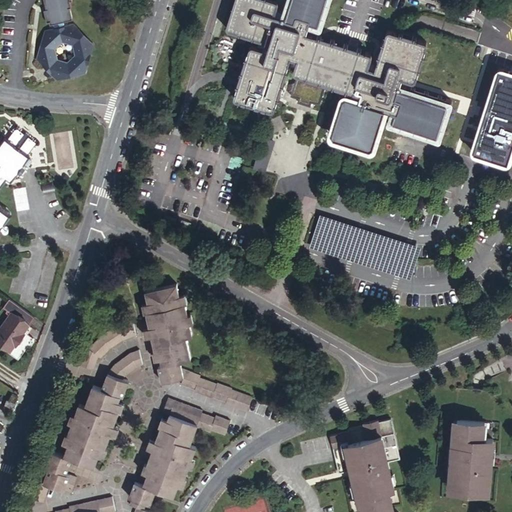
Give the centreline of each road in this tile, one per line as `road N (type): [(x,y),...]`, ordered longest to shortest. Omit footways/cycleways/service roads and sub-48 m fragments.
road 1 (residential): [(379,388),(349,356),(94,213)]
road 2 (residential): [(47,357),(94,213)]
road 3 (residential): [(47,357),(95,374),(140,338),(147,374)]
road 4 (residential): [(511,328),(379,388)]
road 5 (residential): [(0,482),(47,357)]
road 6 (unclassified): [(126,107),(0,94)]
road 7 (unclassified): [(379,388),(263,438)]
